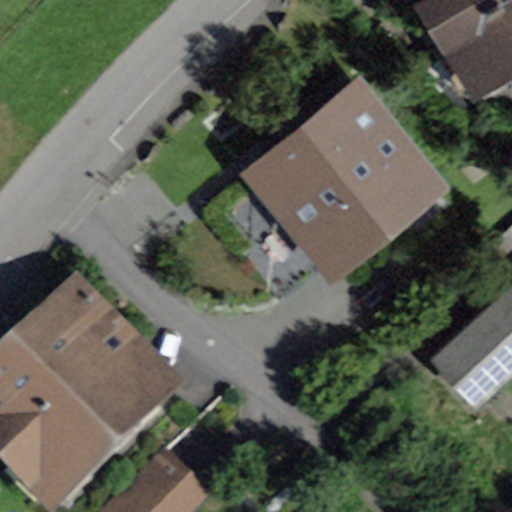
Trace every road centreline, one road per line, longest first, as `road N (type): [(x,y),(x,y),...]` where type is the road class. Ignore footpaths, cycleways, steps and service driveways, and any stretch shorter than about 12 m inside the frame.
road 1 (residential): [(396,511),(31,198)]
road 2 (residential): [(31,198),(210,0)]
